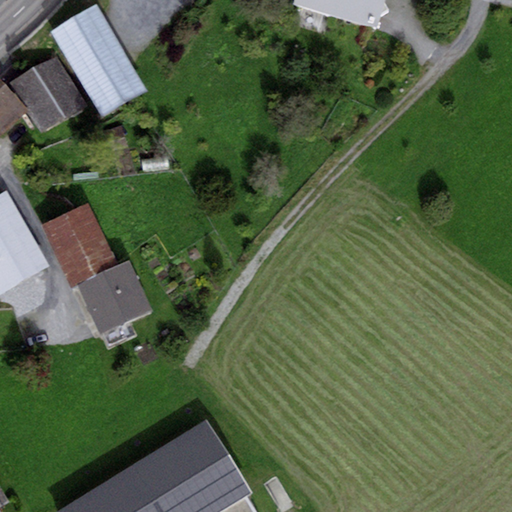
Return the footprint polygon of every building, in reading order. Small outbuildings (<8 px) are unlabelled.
[(385,0),(294,0),(293,5),(378,28),(385,0)] [(97,5),(51,31),(102,118),(148,91),(97,5)] [(55,56),(11,80),(40,133),(84,109),(55,56)] [(0,138),(27,113),(0,83),(0,138)] [(0,296),(50,267),(6,192),(0,195),(0,296)] [(42,225),(70,287),(76,285),(118,266),(90,204),(42,225)] [(152,311),(129,261),(118,266),(76,285),(100,335),(152,311)] [(255,511),(247,497),(252,493),(205,418),(56,511),(255,511)]
